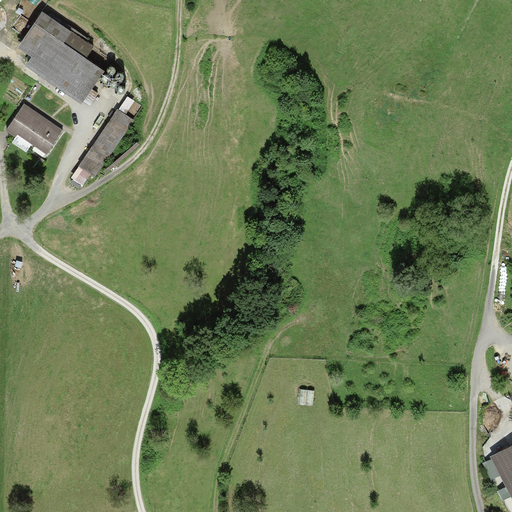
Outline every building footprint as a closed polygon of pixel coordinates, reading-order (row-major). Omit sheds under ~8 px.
[(94,42),(42,6),(18,42),(31,51),(25,60),(82,98),(104,66),(86,53),(94,42)] [(126,96),(118,109),(131,118),(140,106),(126,96)] [(62,128),(24,102),(6,127),(16,134),(18,131),(46,150),(62,128)] [(116,108),(72,175),(87,185),(131,118),(118,109),(116,108)] [(483,423),(497,450),(511,442),(511,406),(506,396),(484,408),(483,423)] [(511,442),(497,450),(492,453),(511,492),(511,442)]
